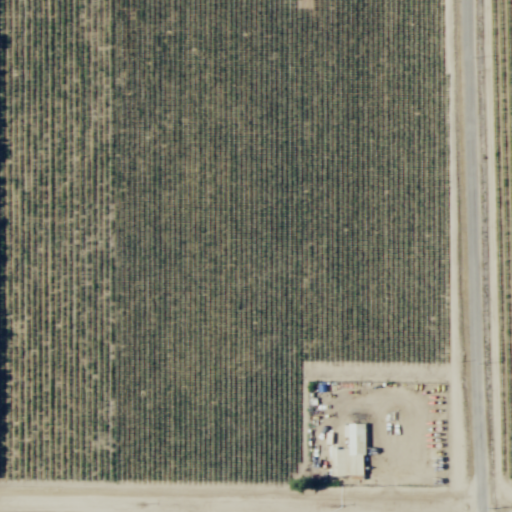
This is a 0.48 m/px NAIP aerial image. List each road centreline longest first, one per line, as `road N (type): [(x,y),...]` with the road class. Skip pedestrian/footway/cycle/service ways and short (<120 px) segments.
road 1 (tertiary): [(481,511),(467,0)]
road 2 (track): [(0,502),(481,506)]
